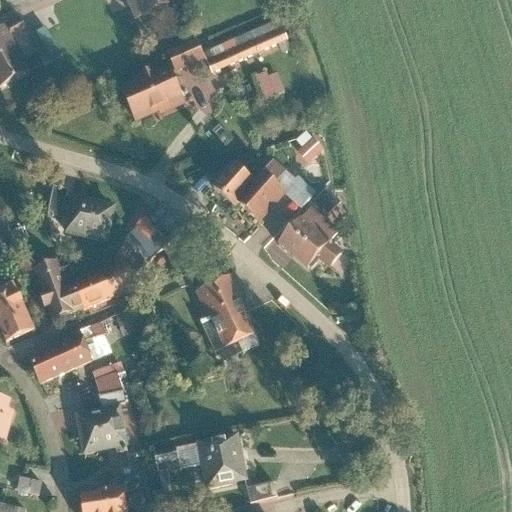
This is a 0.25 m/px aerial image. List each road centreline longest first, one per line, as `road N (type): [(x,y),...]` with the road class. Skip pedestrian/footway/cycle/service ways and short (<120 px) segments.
road 1 (residential): [(406,511),(381,403),(317,317),(166,191),(0,133)]
road 2 (residential): [(0,350),(45,414),(62,511)]
